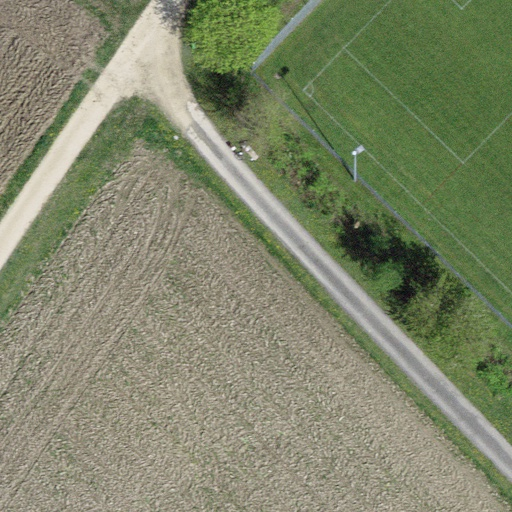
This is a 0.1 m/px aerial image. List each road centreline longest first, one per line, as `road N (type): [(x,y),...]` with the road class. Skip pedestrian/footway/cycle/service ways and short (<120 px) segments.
road 1 (residential): [(145,50),(321,276),(511,478)]
road 2 (track): [(176,0),(0,261)]
